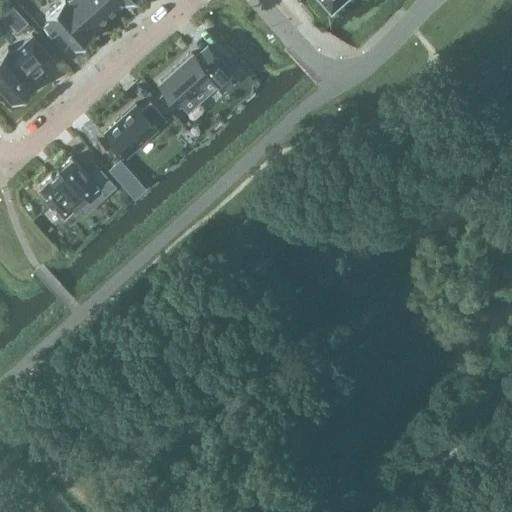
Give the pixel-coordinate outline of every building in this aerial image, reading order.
[(17,25),(33,11),(22,0),(12,0),(2,9),(17,25)] [(67,0),(60,0),(46,14),(51,19),(44,26),(52,35),(59,29),(74,46),(93,29),(92,28),(67,0)] [(67,0),(92,28),(108,13),(96,0),(67,0)] [(96,0),(108,13),(122,0),(96,0)] [(31,74),(52,56),(32,33),(11,51),(7,47),(0,53),(0,87),(12,102),(37,80),(31,74)] [(192,51),(159,82),(178,103),(180,101),(188,110),(219,82),(224,88),(236,77),(231,71),(218,56),(207,44),(195,54),(192,51)] [(140,108),(135,102),(105,129),(126,153),(166,117),(150,99),(140,108)] [(104,195),(115,185),(97,166),(87,175),(72,159),(73,159),(71,157),(70,158),(70,159),(59,169),(58,168),(57,169),(58,170),(52,175),(51,174),(50,175),(51,176),(40,186),(38,187),(39,188),(40,188),(62,214),(63,215),(65,214),(96,186),(104,195)]
